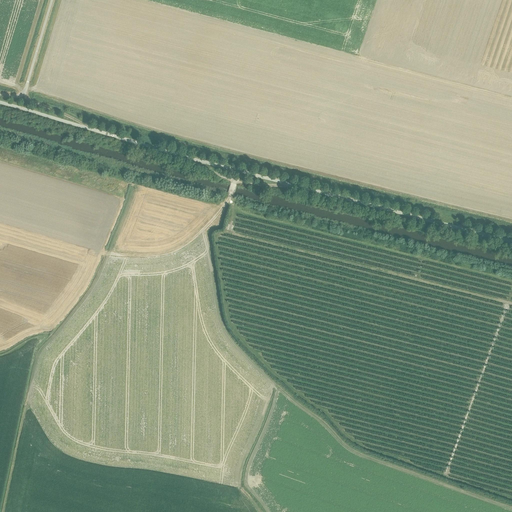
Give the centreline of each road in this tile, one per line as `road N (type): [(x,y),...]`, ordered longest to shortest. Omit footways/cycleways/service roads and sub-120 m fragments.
road 1 (unclassified): [(511,241),(0,102)]
road 2 (track): [(508,303),(231,233),(230,196)]
road 3 (track): [(511,304),(445,475)]
road 4 (track): [(101,252),(171,252),(202,231),(231,193)]
road 5 (track): [(467,230),(410,205),(346,199)]
